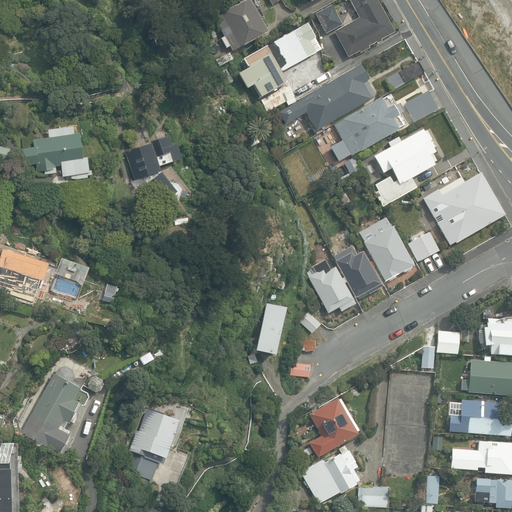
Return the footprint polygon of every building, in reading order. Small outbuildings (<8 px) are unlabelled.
[(230,47),(233,52),(268,33),(249,0),(247,0),(214,18),(215,19),(214,21),(216,25),(217,24),(224,37),(221,39),(227,49),(230,47)] [(334,32),(348,58),(359,51),(360,53),(369,48),(368,47),(376,43),(377,44),(382,42),(381,40),(395,33),(376,0),(349,0),(359,18),(334,32)] [(315,14),(326,34),(342,25),(331,5),(315,14)] [(261,49),(276,75),(321,50),(307,24),(261,49)] [(216,60),(220,67),(233,60),(229,53),(216,60)] [(386,80),(392,91),(424,73),(417,62),(386,80)] [(305,113),(315,131),(371,99),(362,83),(368,80),(360,65),(295,102),(293,98),(295,97),(285,80),(258,96),(267,112),(286,101),(289,107),(278,113),(285,125),(305,113)] [(404,105),(414,123),(438,110),(428,92),(404,105)] [(330,148),(338,162),(351,155),(352,156),(399,130),(393,119),(398,116),(398,115),(404,111),(400,103),(393,107),(392,106),(387,109),(381,99),(342,120),(343,121),(334,126),(342,141),(330,148)] [(236,114),(245,110),(243,103),(233,106),(236,114)] [(77,176),(77,180),(87,179),(86,174),(88,174),(87,159),(82,160),(79,135),(74,135),(74,127),(49,130),(50,138),(33,140),(33,148),(21,149),(23,166),(36,165),(37,172),(44,172),(45,175),(56,174),(55,167),(62,166),(63,177),(77,176)] [(373,193),(382,208),(416,188),(411,179),(435,165),(434,164),(436,162),(432,155),(435,153),(422,130),(401,142),(398,137),(387,144),(389,148),(374,157),(383,173),(390,169),(397,180),(393,183),(389,177),(375,185),(378,191),(373,193)] [(143,187),(160,206),(177,193),(160,172),(159,168),(180,161),(175,144),(171,145),(169,137),(150,141),(151,144),(128,151),(137,179),(144,177),(148,182),(143,187)] [(0,162),(5,164),(9,150),(0,148),(0,162)] [(345,164),(351,175),(361,169),(355,158),(345,164)] [(423,199),(450,246),(504,215),(480,173),(464,182),(462,177),(423,199)] [(363,243),(385,281),(414,265),(392,227),(391,227),(386,218),(359,233),(364,242),(363,243)] [(410,243),(420,261),(439,251),(430,233),(410,243)] [(357,297),(359,300),(382,288),(371,269),(374,267),(372,262),(368,264),(362,252),(357,255),(352,246),(334,256),(336,261),(335,261),(355,298),(357,297)] [(0,287),(39,300),(45,282),(43,281),(48,264),(1,248),(0,250),(0,287)] [(308,277),(328,313),(339,307),(341,311),(355,304),(344,283),(346,282),(343,278),(341,279),(335,267),(330,270),(325,260),(312,267),(316,273),(308,277)] [(71,313),(82,317),(88,302),(73,296),(70,304),(66,302),(64,308),(72,310),(71,313)] [(255,351),(274,355),(284,309),(265,305),(255,351)] [(299,321),(312,333),(320,324),(307,312),(299,321)] [(511,317),(508,318),(499,319),(486,319),(487,325),(485,325),(485,329),(483,329),(485,340),(484,347),(490,348),(489,354),(498,355),(498,357),(511,358),(511,317)] [(436,353),(458,355),(459,332),(437,331),(436,353)] [(316,340),(296,341),(296,351),(316,351),(316,340)] [(421,367),(433,368),(435,347),(423,346),(421,367)] [(466,392),(511,396),(511,385),(511,362),(489,361),(489,357),(483,357),(483,360),(469,359),(468,381),(461,381),(460,390),(466,391),(466,392)] [(290,381),(309,383),(310,371),(291,369),(290,381)] [(53,373),(21,433),(59,453),(69,435),(58,429),(63,421),(67,423),(79,402),(74,400),(80,387),(79,386),(81,383),(74,379),(72,383),(53,373)] [(89,389),(94,391),(99,389),(102,384),(101,379),(97,376),(91,376),(87,379),(86,384),(89,389)] [(309,443),(317,458),(357,434),(356,432),(358,430),(339,399),(337,400),(336,398),(308,415),(321,436),(309,443)] [(500,402),(460,400),(459,416),(449,415),(448,432),(510,437),(511,423),(503,422),(503,415),(499,415),(500,402)] [(184,408),(187,416),(195,413),(192,406),(184,408)] [(165,458),(178,420),(146,409),(138,431),(136,430),(128,451),(135,453),(128,472),(151,480),(157,462),(159,463),(161,456),(165,458)] [(441,450),(443,437),(433,436),(432,450),(441,450)] [(477,450),(452,449),(451,470),(477,471),(477,467),(484,468),(484,474),(511,475),(511,442),(478,441),(477,450)] [(300,472),(318,504),(355,484),(354,483),(358,481),(351,469),(356,467),(347,450),(338,455),(337,454),(322,463),(321,460),(300,472)] [(437,464),(438,456),(429,455),(429,464),(437,464)] [(0,511),(10,511),(9,462),(0,462),(0,511)] [(431,511),(432,505),(437,505),(439,476),(426,475),(425,504),(421,504),(420,511),(431,511)] [(495,508),(510,508),(511,508),(511,481),(511,479),(496,479),(496,480),(490,480),(490,478),(475,478),(475,502),(495,503),(495,508)] [(351,507),(388,508),(389,487),(357,486),(357,499),(351,499),(351,507)]
